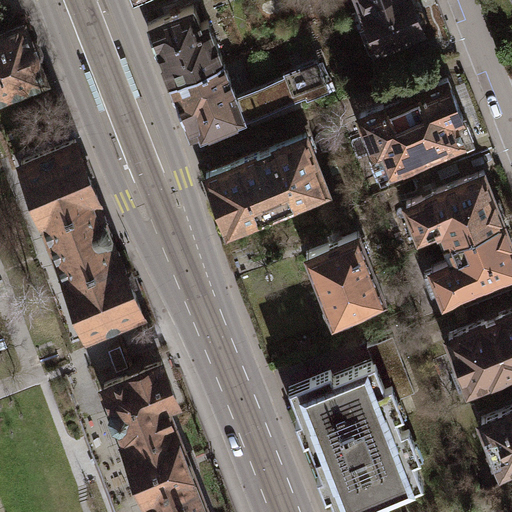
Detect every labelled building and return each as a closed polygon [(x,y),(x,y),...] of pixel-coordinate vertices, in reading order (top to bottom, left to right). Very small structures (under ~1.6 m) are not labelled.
[(410,0),(376,0),(360,6),(368,27),(371,25),(378,45),(421,29),(420,24),(425,18),(421,9),(414,9),(410,0)] [(148,20),(171,79),(223,58),(207,18),(199,21),(192,4),(148,20)] [(30,21),(0,32),(0,104),(54,83),(30,21)] [(285,72),(236,92),(246,114),(247,117),(305,93),(306,96),(330,86),(317,55),(284,69),(285,72)] [(193,135),(246,114),(236,92),(223,58),(171,79),(193,135)] [(397,95),(358,110),(381,171),(471,137),(448,75),(424,84),(421,79),(395,88),(397,95)] [(228,227),(328,188),(305,131),(206,170),(228,227)] [(22,159),(44,217),(98,196),(76,139),(22,159)] [(443,222),(449,238),(503,217),(484,169),(406,199),(419,232),(443,222)] [(44,217),(66,273),(119,252),(98,196),(44,217)] [(511,241),(503,217),(449,238),(456,255),(431,264),(444,296),(511,270),(511,241)] [(332,318),(385,297),(358,229),(305,251),(332,318)] [(66,273),(89,330),(142,310),(119,252),(66,273)] [(511,306),(449,331),(468,382),(511,365),(511,306)] [(330,490),(338,511),(344,511),(360,506),(362,511),(364,511),(383,505),(381,498),(424,481),(408,442),(415,439),(409,424),(403,426),(391,398),(415,388),(392,333),(368,342),(374,358),(334,374),(331,367),(309,375),(312,383),(291,391),(300,414),(296,416),(304,436),(308,435),(321,469),(316,471),(325,492),(330,490)] [(127,364),(119,344),(108,348),(116,369),(127,364)] [(126,439),(173,421),(166,402),(176,399),(160,359),(104,382),(126,439)] [(511,404),(483,416),(503,467),(511,463),(511,404)] [(173,421),(126,439),(123,441),(150,511),(167,511),(204,498),(192,469),(193,467),(187,451),(184,450),(173,421)] [(209,511),(204,498),(167,511),(209,511)]
